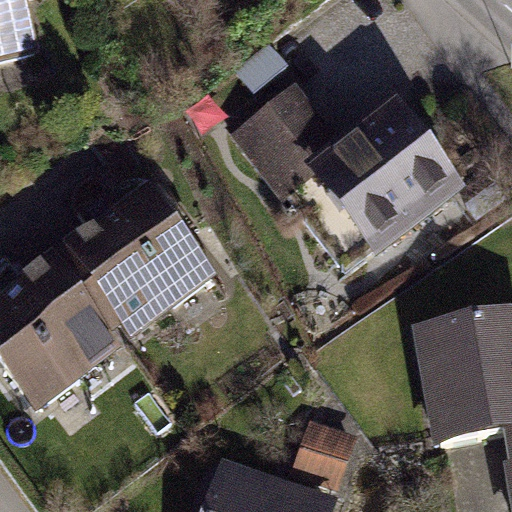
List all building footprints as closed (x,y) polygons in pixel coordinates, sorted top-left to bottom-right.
[(17,0),(0,0),(0,70),(32,63),(17,0)] [(159,0),(168,10),(180,0),(159,0)] [(292,97),(226,144),(287,226),(314,204),(372,278),(459,212),(388,117),(337,156),(292,97)] [(147,195),(0,307),(0,381),(33,422),(213,286),(147,195)] [(511,511),(511,325),(406,342),(426,459),(500,459),(508,511),(511,511)] [(302,430),(288,480),(335,498),(350,447),(302,430)] [(323,511),(217,473),(203,511),(323,511)]
